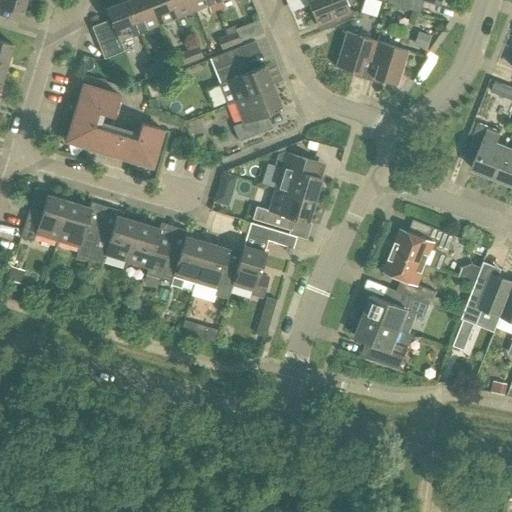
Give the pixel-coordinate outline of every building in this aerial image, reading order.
[(0,0),(0,7),(21,14),(24,0),(0,0)] [(147,0),(129,0),(127,1),(139,33),(158,25),(147,0)] [(168,0),(147,0),(158,25),(176,18),(168,0)] [(190,0),(168,0),(176,18),(195,11),(190,0)] [(211,0),(190,0),(195,11),(213,4),(211,0)] [(343,0),(306,0),(315,23),(327,18),(330,26),(355,16),(353,12),(347,11),(343,0)] [(386,0),(385,3),(419,13),(422,1),(436,5),(437,0),(386,0)] [(110,19),(91,26),(104,59),(124,51),(120,40),(139,33),(127,1),(107,9),(110,19)] [(230,46),(257,36),(257,35),(263,33),(258,20),(235,29),(236,31),(226,35),(230,46)] [(364,79),(376,41),(346,31),(335,66),(353,72),(352,75),(364,79)] [(426,50),(431,36),(418,31),(413,45),(426,50)] [(230,46),(226,35),(217,39),(221,50),(230,46)] [(395,86),(406,51),(376,41),(364,79),(377,83),(378,80),(395,86)] [(0,64),(4,66),(10,46),(0,42),(0,64)] [(193,61),(203,57),(198,46),(189,50),(193,61)] [(233,103),(270,88),(262,68),(250,73),(240,47),(209,59),(219,83),(218,84),(226,106),(233,103)] [(193,61),(189,50),(179,53),(183,65),(193,61)] [(156,75),(165,72),(160,61),(151,64),(156,75)] [(156,75),(151,64),(141,68),(145,79),(156,75)] [(113,117),(119,96),(83,85),(67,140),(151,166),(162,131),(141,125),(139,133),(101,122),(103,114),(113,117)] [(270,88),(233,103),(241,122),(232,126),(238,141),(272,128),(266,113),(278,108),(270,88)] [(506,147),(497,143),(500,132),(477,123),(465,156),(476,160),(473,168),(494,177),(506,147)] [(511,149),(506,147),(494,177),(511,184),(511,149)] [(320,181),(325,164),(288,153),(276,158),(274,165),(282,167),(274,190),(312,201),(319,180),(320,181)] [(305,222),(312,201),(274,190),(268,210),(255,206),(251,219),(289,230),(292,218),(305,222)] [(58,239),(69,202),(47,196),(43,210),(29,206),(20,236),(34,240),(36,233),(58,239)] [(87,223),(91,209),(69,202),(58,239),(79,246),(75,258),(88,261),(87,263),(89,264),(100,227),(87,223)] [(127,261),(138,224),(116,217),(112,230),(100,227),(89,264),(100,267),(104,254),(127,261)] [(454,236),(431,227),(413,220),(408,232),(400,229),(392,250),(426,263),(431,250),(447,256),(454,236)] [(240,250),(232,284),(252,290),(251,296),(262,299),(269,276),(258,273),(264,253),(268,241),(275,243),(278,231),(250,222),(242,246),(240,250)] [(138,224),(127,261),(147,267),(148,267),(145,274),(142,285),(155,289),(156,289),(159,279),(158,278),(167,247),(154,243),(158,230),(138,224)] [(180,251),(167,247),(158,278),(159,279),(171,282),(170,285),(192,291),(206,244),(186,238),(184,237),(180,251)] [(227,299),(232,284),(240,250),(229,247),(228,250),(227,250),(206,244),(192,291),(191,295),(212,301),(214,295),(227,299)] [(417,285),(426,263),(392,250),(384,271),(401,278),(397,290),(431,304),(436,292),(417,285)] [(20,284),(24,271),(10,266),(6,279),(20,284)] [(500,317),(511,286),(511,281),(491,273),(488,283),(477,279),(461,319),(463,320),(475,324),(476,325),(482,309),(500,317)] [(511,286),(500,317),(511,321),(511,338),(511,339),(511,343),(508,354),(511,355),(511,286)] [(431,304),(397,290),(397,291),(388,287),(383,300),(372,295),(364,316),(400,331),(404,319),(411,322),(415,313),(424,316),(429,304),(431,304)] [(134,317),(144,320),(147,308),(137,305),(134,317)] [(412,336),(400,331),(364,316),(356,337),(374,344),(368,359),(399,369),(412,336)] [(214,342),(217,329),(184,320),(181,332),(214,342)] [(464,350),(475,324),(463,320),(452,346),(464,350)] [(505,395),(507,384),(493,381),(491,392),(505,395)]
